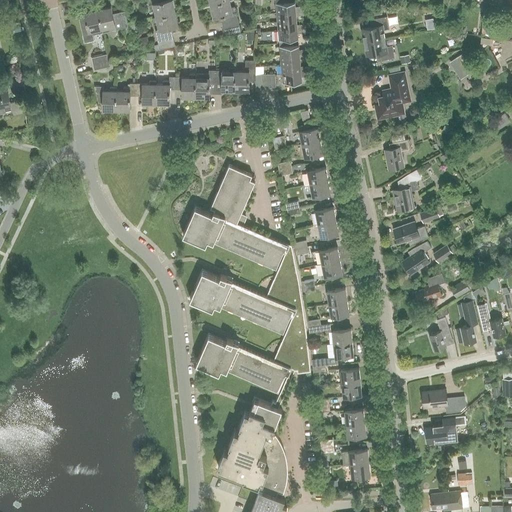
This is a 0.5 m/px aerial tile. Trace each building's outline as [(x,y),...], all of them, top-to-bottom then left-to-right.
[(155,10),(156,16),(176,12),(172,0),(168,0),(165,1),(165,0),(148,0),(151,11),(155,10)] [(229,0),(210,4),(213,18),(221,16),(222,22),(238,18),(235,6),(231,7),(229,0)] [(295,1),(286,2),(285,0),(275,0),(277,12),(304,10),(304,6),(295,6),(295,1)] [(111,6),(98,9),(103,33),(109,31),(109,27),(115,26),(116,30),(128,27),(125,11),(113,14),(111,6)] [(93,35),(103,33),(98,9),(84,12),(86,20),(80,21),(83,37),(84,43),(94,41),(93,35)] [(277,12),(277,22),(297,20),(296,16),(304,15),(304,10),(277,12)] [(176,12),(156,16),(156,17),(152,18),(154,24),(158,23),(159,30),(156,31),(158,43),(174,39),(171,27),(179,26),(176,12)] [(222,22),(223,28),(239,24),(238,18),(222,22)] [(364,43),(385,39),(383,31),(389,30),(387,18),(372,20),(373,28),(362,30),(364,43)] [(277,22),(278,31),(306,28),(305,24),(297,25),(297,20),(277,22)] [(223,28),(225,35),(241,31),(239,24),(223,28)] [(279,40),(298,38),(298,34),(306,33),(306,28),(278,31),(279,40)] [(482,28),(481,33),(505,36),(506,30),(482,28)] [(147,36),(140,38),(142,45),(149,43),(147,36)] [(298,38),(279,40),(280,47),(298,45),(298,38)] [(174,39),(158,43),(160,49),(175,45),(174,39)] [(386,48),(385,39),(364,43),(367,57),(378,54),(380,61),(394,59),(392,46),(386,48)] [(298,45),(280,47),(280,56),(308,53),(307,49),(299,50),(299,45),(298,45)] [(280,56),(281,65),(300,63),(300,58),(308,58),(308,53),(280,56)] [(462,53),(450,61),(460,78),(473,70),(462,53)] [(109,60),(108,54),(91,58),(93,64),(109,60)] [(408,54),(400,56),(402,64),(410,62),(408,54)] [(109,60),(93,64),(94,70),(111,66),(109,60)] [(255,74),(255,67),(255,60),(245,60),(245,67),(242,67),(242,71),(235,71),(235,91),(248,91),(249,79),(255,80),(255,74)] [(281,65),(282,74),(309,72),(309,68),(301,68),(300,63),(281,65)] [(223,70),(216,70),(216,82),(222,83),(222,91),(235,91),(235,71),(236,67),(229,67),(229,71),(223,71),(223,70)] [(478,67),(473,70),(477,78),(482,76),(478,67)] [(209,73),(196,73),(196,97),(209,97),(209,82),(216,82),(216,70),(209,70),(209,73)] [(310,77),(309,72),(282,74),(282,83),(302,82),(301,77),(310,77)] [(380,101),(380,102),(380,104),(376,105),(378,119),(394,115),(394,113),(403,111),(402,102),(410,101),(404,72),(390,76),(392,89),(386,90),(387,95),(383,96),(382,96),(381,97),(380,98),(380,99),(380,100),(380,101)] [(183,76),(176,76),(176,90),(183,90),(183,97),(196,97),(196,73),(189,73),(189,77),(183,77),(183,76)] [(170,90),(176,90),(176,76),(169,76),(169,80),(162,80),(162,84),(156,84),(156,104),(169,104),(170,90)] [(156,104),(156,84),(156,80),(150,80),(150,84),(144,84),(144,83),(136,83),(136,96),(142,96),(142,104),(156,104)] [(123,90),(116,90),(116,111),(130,111),(130,96),(136,96),(136,83),(129,83),(129,87),(123,87),(123,90)] [(0,113),(11,111),(5,86),(0,87),(0,113)] [(116,111),(116,90),(117,86),(110,86),(110,90),(103,90),(103,86),(94,86),(97,102),(103,102),(102,110),(116,111)] [(492,120),(498,129),(511,121),(504,111),(492,120)] [(449,134),(452,128),(445,125),(442,131),(449,134)] [(300,131),(302,144),(320,141),(318,128),(300,131)] [(273,137),(275,149),(287,147),(284,135),(273,137)] [(409,139),(393,142),(394,148),(385,150),(389,169),(404,166),(401,150),(410,148),(411,149),(409,139)] [(320,141),(302,144),(305,157),(323,153),(320,141)] [(279,169),(292,167),(290,160),(278,163),(279,169)] [(252,174),(248,173),(229,164),(211,207),(215,208),(212,214),(195,207),(183,235),(206,245),(208,240),(214,243),(215,241),(276,268),(280,258),(282,259),(267,296),(232,281),(233,279),(221,274),(219,278),(203,271),(190,299),(213,310),(215,305),(221,307),(222,305),(283,332),(288,323),(290,324),(273,360),(295,370),(297,370),(298,373),(310,371),(291,245),(243,225),(246,218),(240,215),(255,181),(250,179),(252,174)] [(292,167),(279,169),(280,175),(293,173),(292,167)] [(307,171),(310,184),(328,181),(326,168),(307,171)] [(400,189),(391,191),(393,191),(397,210),(395,210),(395,211),(417,207),(417,206),(415,206),(411,191),(419,189),(417,179),(420,177),(416,169),(398,180),(400,189)] [(328,181),(310,184),(313,197),(331,194),(328,181)] [(287,209),(299,206),(298,200),(286,203),(287,209)] [(440,205),(420,212),(423,222),(440,217),(439,215),(443,214),(440,205)] [(299,206),(287,209),(288,215),(301,212),(299,206)] [(315,211),(318,224),(336,220),(333,207),(315,211)] [(336,220),(318,224),(321,237),(339,233),(336,220)] [(466,227),(462,220),(458,223),(462,229),(466,227)] [(399,243),(408,240),(410,246),(428,236),(425,226),(417,229),(414,222),(393,229),(399,243)] [(294,242),(295,248),(307,246),(306,240),(294,242)] [(429,261),(423,253),(431,247),(427,241),(413,248),(408,252),(410,256),(402,261),(411,274),(429,261)] [(449,247),(447,244),(433,253),(439,262),(457,250),(453,244),(449,247)] [(308,252),(307,246),(295,248),(296,254),(308,252)] [(319,250),(322,264),(340,260),(337,247),(319,250)] [(340,260),(322,264),(325,277),(343,273),(340,260)] [(429,285),(424,287),(425,289),(415,292),(418,301),(426,299),(426,301),(442,296),(438,284),(445,282),(442,273),(427,278),(429,285)] [(490,289),(493,287),(496,285),(498,289),(500,289),(497,276),(486,283),(490,289)] [(464,279),(451,287),(457,297),(470,289),(464,279)] [(327,290),(329,303),(347,301),(345,287),(327,290)] [(463,296),(465,302),(473,300),(471,292),(463,296)] [(511,308),(511,299),(510,292),(503,293),(507,310),(511,308)] [(462,303),(467,326),(461,327),(464,343),(476,340),(473,325),(478,323),(473,300),(465,302),(462,303)] [(347,301),(329,303),(331,317),(349,314),(347,301)] [(486,304),(478,306),(480,315),(483,327),(491,325),(494,337),(506,334),(502,318),(491,321),(489,313),(486,304)] [(446,308),(437,313),(439,317),(448,314),(446,308)] [(450,332),(445,317),(437,320),(441,331),(429,335),(434,350),(446,346),(442,335),(450,332)] [(321,325),(308,326),(309,332),(326,330),(326,331),(332,331),(331,323),(321,324),(321,325)] [(332,330),(334,343),(352,341),(351,328),(332,330)] [(264,490),(264,491),(276,495),(278,491),(283,493),(285,488),(286,486),(286,484),(287,482),(287,480),(287,478),(287,476),(288,474),(288,472),(288,470),(287,468),(287,465),(287,463),(287,461),(286,459),(286,457),(285,455),(285,453),(284,451),(283,449),(283,447),(281,444),(280,442),(278,438),(276,436),(275,435),(272,435),(282,410),(278,408),(295,370),(273,360),(239,345),(239,343),(228,338),(226,342),(209,334),(196,363),(219,373),(221,368),(227,371),(228,368),(278,391),(287,371),(289,372),(276,403),(273,401),(271,405),(258,400),(254,411),(250,410),(249,412),(245,411),(239,426),(240,427),(239,431),(235,430),(229,445),(230,446),(228,451),(224,449),(218,464),(220,464),(218,467),(244,477),(243,478),(259,484),(260,480),(262,481),(262,482),(262,483),(262,484),(262,485),(263,486),(263,487),(264,487),(264,488),(264,489),(264,490)] [(352,341),(334,343),(335,356),(354,354),(352,341)] [(341,370),(342,383),(360,381),(359,368),(341,370)] [(511,377),(503,378),(503,394),(511,394),(511,377)] [(360,381),(342,383),(343,396),(362,394),(360,381)] [(446,413),(459,411),(465,406),(464,396),(447,398),(446,389),(422,392),(424,408),(445,405),(446,413)] [(345,410),(346,424),(364,422),(363,409),(345,410)] [(444,425),(426,427),(427,443),(447,441),(447,440),(457,439),(455,425),(465,424),(464,416),(443,419),(444,425)] [(364,422),(346,424),(347,437),(366,435),(364,422)] [(334,451),(334,445),(321,446),(322,460),(327,459),(327,452),(334,451)] [(343,465),(350,464),(368,462),(367,449),(342,452),(343,465)] [(368,462),(350,464),(351,477),(370,475),(368,462)] [(471,473),(458,474),(458,485),(472,484),(471,473)] [(284,511),(287,506),(284,504),(286,499),(285,499),(276,495),(264,491),(260,489),(251,511),(284,511)] [(443,511),(462,508),(460,491),(431,494),(432,509),(443,507),(443,511)]
